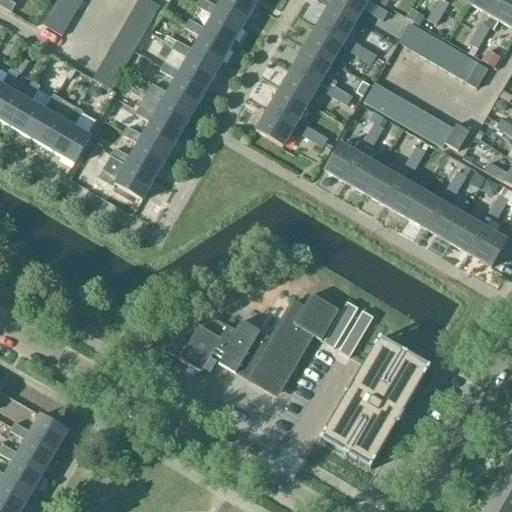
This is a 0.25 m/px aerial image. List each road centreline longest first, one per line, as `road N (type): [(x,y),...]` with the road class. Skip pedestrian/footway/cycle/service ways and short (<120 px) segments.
road 1 (residential): [(325,511),(0,325)]
road 2 (residential): [(414,511),(511,345)]
